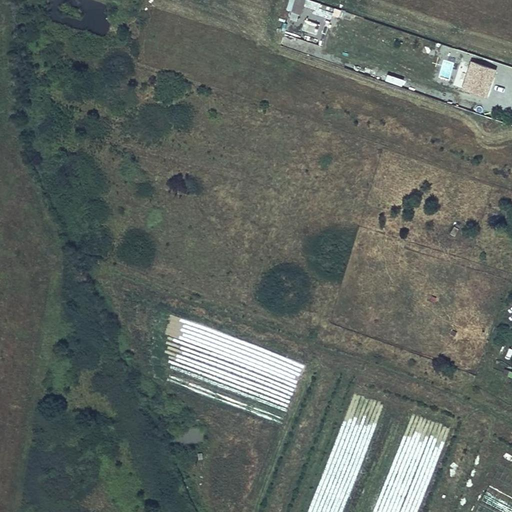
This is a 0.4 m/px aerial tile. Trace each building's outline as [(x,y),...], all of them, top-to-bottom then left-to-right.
[(288,0),(286,10),(301,14),(305,0),(288,0)] [(305,29),(315,34),(319,25),(308,20),(305,29)] [(299,33),(297,38),(314,45),(316,40),(299,33)] [(449,54),(466,59),(467,52),(451,48),(449,54)] [(486,98),(496,69),(470,60),(460,89),(486,98)]
